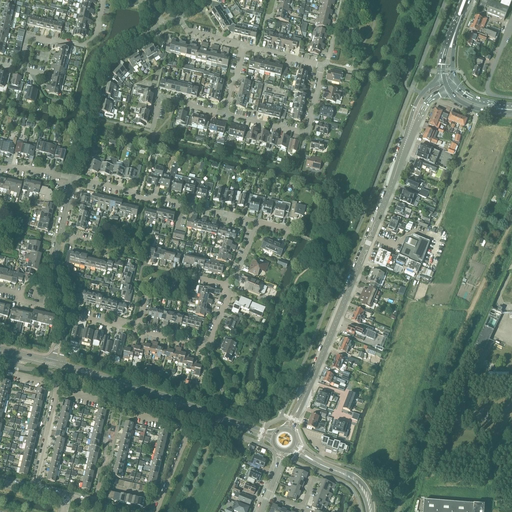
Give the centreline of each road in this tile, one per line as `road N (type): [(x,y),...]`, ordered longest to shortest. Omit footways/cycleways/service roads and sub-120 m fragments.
road 1 (tertiary): [(298,408),(412,125)]
road 2 (track): [(511,220),(399,480)]
road 3 (residential): [(156,511),(186,433),(58,390)]
road 4 (tertiary): [(241,427),(55,364)]
road 5 (residential): [(257,221),(72,178)]
road 6 (residential): [(72,178),(98,75),(163,25)]
road 7 (residential): [(103,0),(95,38),(83,46),(33,38),(20,68),(0,64)]
road 8 (residential): [(206,346),(139,324),(68,314)]
